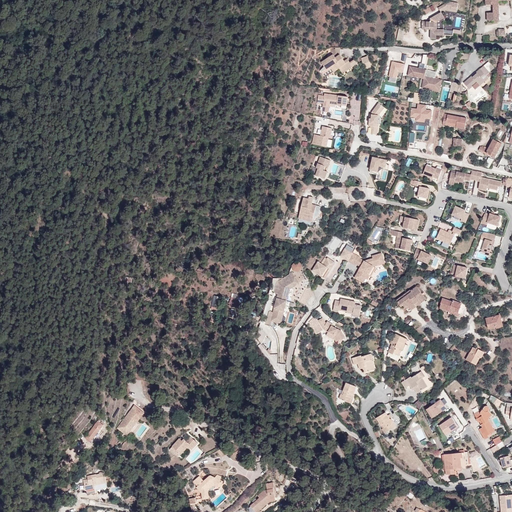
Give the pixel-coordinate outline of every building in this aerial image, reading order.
[(509,0),(485,0),(485,6),(493,5),(493,13),(487,13),(487,22),(499,21),(499,1),(509,1),(509,0)] [(422,29),(426,29),(426,27),(431,27),(431,29),(431,31),(437,31),(437,35),(444,35),(444,29),(437,29),(437,22),(445,18),(442,13),(446,11),(446,9),(457,11),(458,3),(447,1),(447,3),(438,8),(441,12),(429,19),(428,22),(422,21),(422,29)] [(340,49),(335,49),(331,49),(331,56),(321,62),(325,67),(329,65),(330,66),(334,72),(339,68),(342,72),(347,68),(346,66),(351,63),(348,59),(344,61),(340,55),(340,49)] [(369,55),(362,57),(365,68),(372,66),(369,55)] [(398,77),(400,71),(404,72),(406,63),(393,60),(389,75),(398,77)] [(353,67),(351,63),(346,66),(347,68),(342,72),(343,73),(353,67)] [(475,90),(480,85),(479,84),(487,76),(487,75),(490,72),(484,66),(481,68),(482,69),(473,77),(472,76),(464,83),(469,89),(472,86),(475,90)] [(481,68),(472,76),(473,77),(482,69),(481,68)] [(440,92),(443,78),(436,77),(437,72),(426,69),(422,88),(440,92)] [(479,84),(480,85),(489,78),(487,76),(479,84)] [(458,83),(452,82),(452,85),(450,92),(456,93),(458,83)] [(325,96),(319,95),(318,102),(324,103),(324,106),(330,107),(330,104),(347,106),(349,96),(325,93),(325,96)] [(381,115),(386,108),(380,103),(374,113),(373,116),(370,115),(369,127),(372,127),(371,130),(375,130),(374,135),(380,136),(381,125),(380,125),(381,115)] [(465,129),(467,118),(448,115),(447,119),(443,119),(443,125),(465,129)] [(333,128),(323,126),(321,135),(315,134),(313,144),(327,147),(329,137),(331,138),(333,128)] [(462,146),(462,139),(454,138),(453,146),(462,146)] [(479,150),(486,154),(486,153),(489,154),(493,156),(495,152),(497,153),(502,144),(493,139),(488,149),(485,147),(484,148),(481,146),(479,150)] [(377,173),(380,165),(386,167),(388,158),(374,154),(369,171),(377,173)] [(331,160),(321,156),(317,168),(319,169),(317,175),(326,179),(328,171),(324,170),(325,166),(329,167),(331,160)] [(441,170),(446,172),(449,164),(444,163),(442,169),(437,167),(436,168),(426,165),(423,174),(433,178),(433,176),(438,178),(441,170)] [(471,178),(475,179),(477,171),(473,170),(472,175),(457,171),(457,173),(451,172),(449,183),(454,184),(455,182),(464,184),(465,179),(470,180),(471,178)] [(477,171),(475,179),(480,180),(478,188),(486,190),(487,186),(497,189),(498,185),(500,186),(501,181),(481,176),(482,172),(477,171)] [(423,182),(415,180),(413,185),(420,187),(418,196),(428,198),(430,189),(422,187),(423,182)] [(309,199),(304,198),(299,218),(314,221),(317,206),(313,205),(314,198),(310,197),(309,199)] [(466,222),(469,214),(464,212),(465,210),(456,206),(452,214),(462,218),(461,220),(466,222)] [(485,214),(481,222),(487,224),(488,222),(498,225),(500,216),(491,213),(490,215),(485,214)] [(419,219),(405,216),(403,227),(416,230),(419,219)] [(455,232),(460,235),(462,230),(454,227),(452,231),(455,232)] [(450,244),(454,235),(448,233),(441,229),(437,238),(450,244)] [(395,230),(393,235),(397,236),(396,242),(402,243),(400,249),(409,250),(411,239),(401,237),(402,232),(395,230)] [(496,234),(487,232),(486,239),(485,239),(482,250),(486,251),(485,253),(491,255),(492,251),(490,250),(493,239),(495,239),(496,234)] [(352,253),(345,249),(341,256),(348,260),(350,257),(352,253)] [(417,249),(414,257),(429,263),(432,255),(417,249)] [(350,257),(349,260),(358,265),(358,264),(362,266),(356,277),(364,282),(367,278),(369,279),(370,276),(369,275),(374,266),(386,263),(384,254),(374,256),(375,259),(366,261),(362,259),(362,257),(354,252),(350,257)] [(319,262),(313,270),(326,278),(336,263),(328,258),(328,259),(324,265),(321,264),(319,262)] [(296,271),(303,267),(299,260),(291,265),(296,271)] [(370,276),(369,279),(370,280),(377,268),(387,266),(386,263),(374,266),(369,275),(370,276)] [(465,278),(468,268),(454,264),(452,273),(456,274),(456,275),(465,278)] [(296,277),(281,286),(290,289),(300,283),(296,277)] [(280,290),(275,289),(274,293),(279,294),(274,313),(270,312),(266,325),(270,326),(272,321),(282,323),(285,311),(287,301),(290,289),(281,286),(280,290)] [(420,294),(422,293),(417,286),(411,290),(410,290),(396,300),(401,307),(403,305),(405,307),(407,305),(410,309),(416,305),(415,304),(422,298),(420,294)] [(425,298),(422,293),(420,294),(422,298),(415,304),(416,305),(425,298)] [(440,308),(450,311),(450,310),(458,313),(462,303),(453,300),(452,301),(443,298),(441,303),(440,308)] [(339,310),(347,311),(348,310),(353,311),(353,312),(360,314),(362,305),(355,304),(356,302),(341,299),(340,301),(335,300),(333,311),(339,312),(339,310)] [(489,329),(503,325),(500,315),(486,318),(489,329)] [(315,317),(309,323),(316,335),(323,331),(315,317)] [(340,339),(341,340),(345,338),(341,331),(332,325),(331,325),(331,323),(327,321),(326,323),(322,317),(319,320),(324,329),(328,332),(327,334),(334,338),(337,342),(340,339)] [(396,333),(392,341),(393,342),(392,344),(388,352),(393,355),(394,354),(399,356),(402,350),(403,350),(406,344),(405,344),(407,339),(396,333)] [(478,350),(476,349),(473,347),(470,352),(466,359),(477,365),(480,357),(481,358),(484,352),(478,349),(478,350)] [(370,360),(369,354),(361,356),(361,355),(352,358),(354,365),(358,364),(359,368),(363,367),(363,368),(364,373),(375,370),(372,360),(370,360)] [(422,378),(419,373),(412,377),(411,376),(399,384),(403,390),(410,385),(413,391),(415,389),(417,393),(428,387),(423,378),(422,377),(422,378)] [(346,382),(343,390),(345,391),(343,395),(342,394),(341,394),(339,399),(350,403),(353,394),(354,394),(357,386),(346,382)] [(497,398),(491,395),(489,399),(493,403),(497,398)] [(440,407),(444,404),(440,399),(427,408),(432,417),(442,410),(440,407)] [(419,400),(413,405),(420,408),(423,404),(419,400)] [(478,422),(480,422),(482,420),(483,423),(481,424),(483,427),(479,429),(485,439),(489,437),(488,437),(487,434),(490,433),(491,433),(495,431),(489,420),(489,418),(492,415),(488,411),(489,410),(489,407),(488,406),(487,406),(484,406),(483,409),(482,409),(480,412),(479,410),(474,414),(478,422)] [(134,407),(117,429),(120,431),(122,428),(127,432),(142,413),(134,407)] [(384,428),(382,429),(385,434),(396,426),(391,418),(390,419),(388,415),(386,412),(376,418),(380,426),(382,425),(384,428)] [(127,436),(144,414),(142,413),(127,432),(122,428),(120,431),(127,436)] [(440,424),(447,435),(460,426),(453,415),(440,424)] [(91,441),(104,423),(99,418),(85,436),(91,441)] [(188,422),(182,424),(185,430),(190,428),(188,422)] [(170,449),(178,456),(188,446),(192,450),(198,443),(191,437),(187,441),(184,438),(182,440),(180,438),(172,446),(173,446),(170,449)] [(497,444),(490,448),(493,453),(500,449),(497,444)] [(227,453),(224,447),(218,451),(221,456),(227,453)] [(462,468),(461,458),(460,452),(444,454),(444,459),(446,471),(446,475),(454,474),(454,469),(462,468)] [(509,455),(500,458),(503,468),(511,465),(509,455)] [(87,494),(95,493),(95,490),(94,486),(106,483),(104,473),(96,475),(96,474),(87,476),(88,479),(82,481),(84,491),(86,491),(87,494)] [(203,481),(200,477),(194,481),(201,489),(202,498),(209,497),(208,492),(211,487),(215,486),(217,487),(220,486),(223,481),(221,480),(222,477),(217,475),(215,478),(212,476),(210,476),(203,481)] [(251,505),(251,506),(256,511),(257,511),(262,508),(259,505),(263,502),(264,503),(269,499),(275,498),(273,487),(275,487),(274,482),(266,484),(267,489),(264,490),(258,495),(260,498),(251,505)] [(511,511),(511,494),(500,495),(501,511),(511,511)] [(276,500),(275,498),(269,499),(264,503),(263,502),(259,505),(262,508),(270,501),(276,500)]
